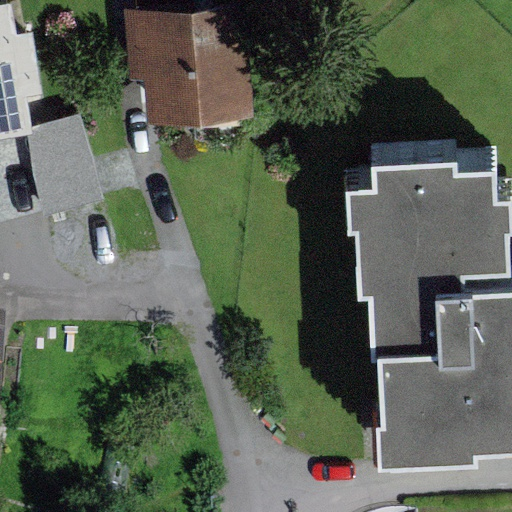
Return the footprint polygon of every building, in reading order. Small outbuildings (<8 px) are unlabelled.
[(18,0),(0,0),(0,121),(37,116),(18,0)] [(250,0),(156,0),(130,2),(135,71),(151,70),(154,113),(258,105),(250,0)] [(112,193),(91,106),(32,120),(54,208),(112,193)] [(362,272),(376,271),(383,398),(378,399),(380,443),(475,438),(475,430),(511,428),(511,176),(498,177),(497,148),(458,150),(457,138),(375,142),(376,164),(348,166),(350,208),(358,207),(362,272)] [(0,434),(7,435),(14,324),(0,323),(1,303),(2,287),(0,286),(0,434)]
